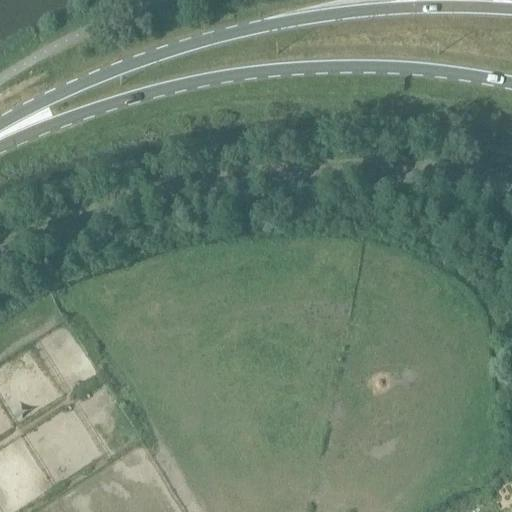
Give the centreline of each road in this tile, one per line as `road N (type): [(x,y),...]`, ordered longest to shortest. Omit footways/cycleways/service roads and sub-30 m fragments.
road 1 (secondary): [(511,10),(401,9),(236,32),(84,83),(0,125)]
road 2 (secondary): [(0,147),(120,100),(237,75),(375,68),(511,86)]
